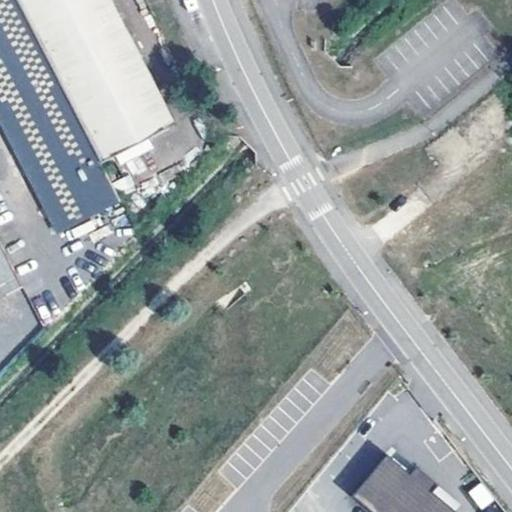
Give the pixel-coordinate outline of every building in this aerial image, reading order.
[(101,164),(17,0),(0,0),(0,124),(57,235),(120,202),(101,164)] [(17,0),(101,164),(176,124),(112,0),(17,0)] [(0,298),(24,287),(0,240),(0,298)] [(371,511),(453,511),(456,510),(432,490),(438,483),(417,466),(412,473),(388,454),(353,496),(371,511)] [(480,510),(494,500),(482,481),(467,491),(480,510)]
